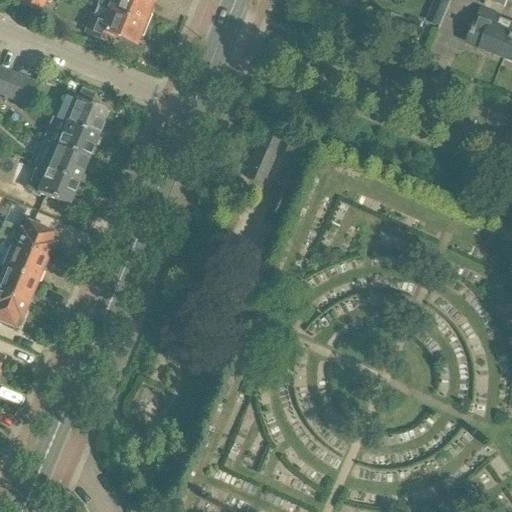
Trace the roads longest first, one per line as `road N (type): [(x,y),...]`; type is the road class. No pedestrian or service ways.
road 1 (tertiary): [(48,447),(190,109)]
road 2 (residential): [(221,32),(511,149)]
road 3 (residential): [(190,109),(0,26)]
